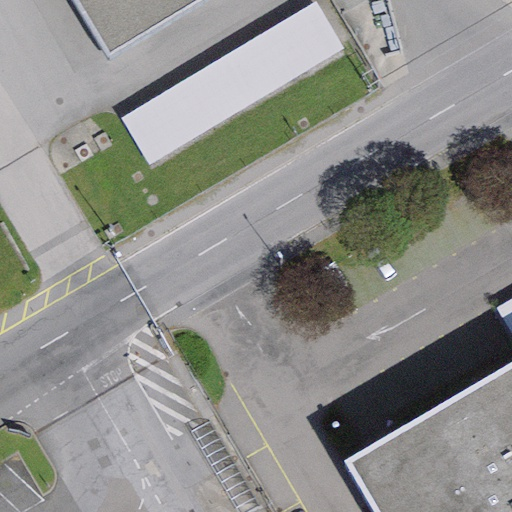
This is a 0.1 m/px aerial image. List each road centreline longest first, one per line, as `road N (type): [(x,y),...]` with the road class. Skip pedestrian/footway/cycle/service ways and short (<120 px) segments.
road 1 (unclassified): [(511,69),(0,370)]
road 2 (unknown): [(279,401),(511,250)]
road 3 (unknown): [(52,340),(152,511)]
road 4 (unknown): [(195,255),(279,401)]
road 5 (unknown): [(279,401),(344,511)]
